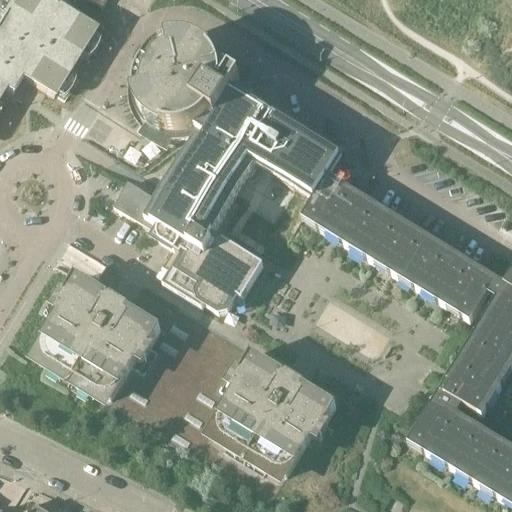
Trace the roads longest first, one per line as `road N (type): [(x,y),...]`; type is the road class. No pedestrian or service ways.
road 1 (tertiary): [(249,0),(511,159)]
road 2 (residential): [(146,511),(0,439)]
